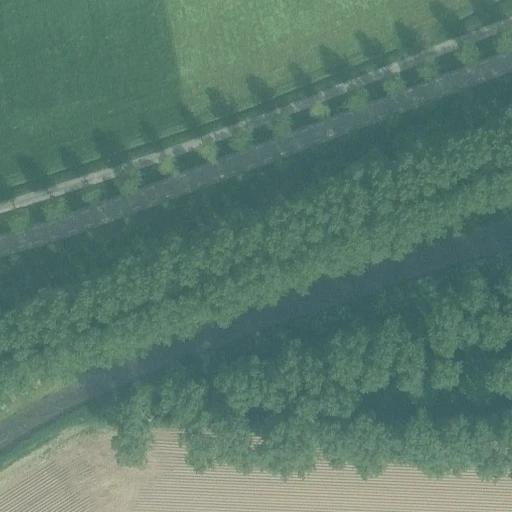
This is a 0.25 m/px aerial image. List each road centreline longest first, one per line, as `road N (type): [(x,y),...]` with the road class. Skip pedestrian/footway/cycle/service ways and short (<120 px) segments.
road 1 (tertiary): [(0,245),(511,59)]
road 2 (unclassified): [(0,206),(511,23)]
